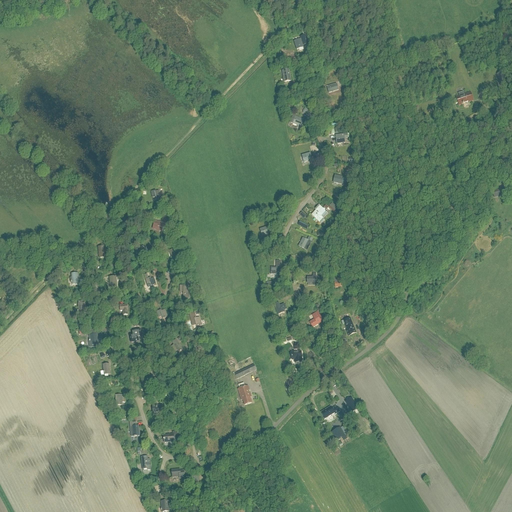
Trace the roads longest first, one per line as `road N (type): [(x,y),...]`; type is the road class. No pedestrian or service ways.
road 1 (unclassified): [(195,511),(211,471),(400,320),(404,233),(416,199),(511,156)]
road 2 (track): [(290,24),(0,324)]
road 3 (track): [(334,373),(301,336),(285,249),(288,224),(327,167),(311,64)]
road 4 (track): [(196,462),(196,401),(161,359),(127,257),(142,209)]
road 5 (track): [(208,476),(155,444),(132,368),(112,353),(93,272)]
